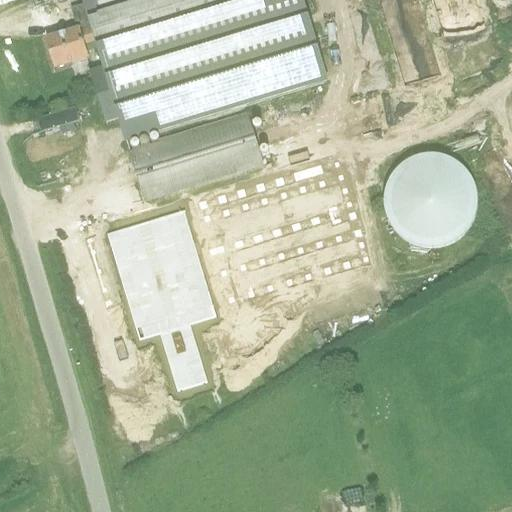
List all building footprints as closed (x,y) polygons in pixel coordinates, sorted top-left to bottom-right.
[(59,0),(60,1),(62,0),(83,0),(84,4),(70,8),(77,30),(47,39),(55,68),(89,59),(87,52),(100,49),(105,67),(92,71),(107,123),(121,119),(128,144),(326,86),(300,0),(59,0)] [(377,110),(359,114),(363,130),(381,125),(377,110)] [(398,123),(423,118),(422,110),(396,116),(398,123)] [(247,115),(130,151),(145,203),(263,168),(247,115)] [(54,151),(43,152),(48,186),(59,184),(54,151)] [(393,230),(395,233),(398,236),(401,238),(404,241),(407,243),(411,245),(414,246),(418,248),(422,248),(426,249),(430,249),(434,249),(438,249),(442,248),(446,247),(450,245),(453,243),(457,241),(460,239),(463,236),(466,234),(468,230),(470,227),(472,224),(474,220),(475,216),(476,212),(477,208),(477,204),(477,199),(477,195),(476,191),(475,187),(473,183),(471,180),(469,176),(467,173),(464,170),(461,167),(458,165),(455,162),(451,161),(448,159),(444,158),(440,157),(436,156),(432,156),(428,156),(424,156),(420,157),(416,158),(413,159),(409,161),(405,163),(402,165),(399,168),(396,171),(394,174),(391,177),(389,180),(388,184),(386,188),(385,192),(384,196),(384,200),(384,204),(384,208),(385,211),(386,215),(387,219),(388,223),(390,226),(393,230)] [(365,299),(349,303),(354,325),(389,316),(385,299),(367,304),(365,299)] [(313,432),(318,461),(330,458),(325,429),(313,432)]
